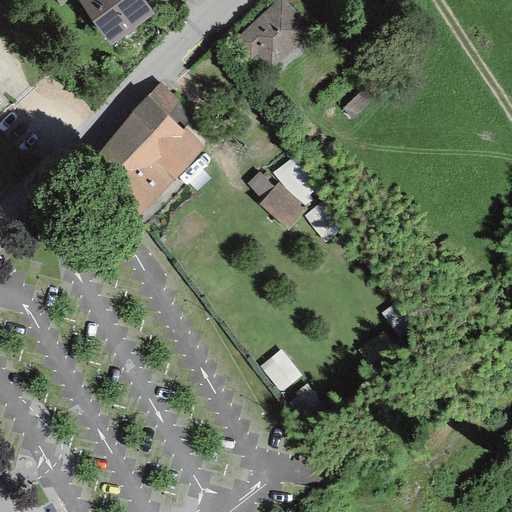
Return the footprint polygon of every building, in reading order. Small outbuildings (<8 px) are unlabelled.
[(76,0),(109,46),(155,14),(144,0),(76,0)] [(299,15),(285,0),(277,0),(230,42),(248,62),(255,55),(269,70),(306,37),(292,22),(299,15)] [(159,83),(89,163),(137,218),(204,147),(184,127),(193,117),(159,83)] [(365,87),(342,108),(352,120),(376,98),(365,87)] [(246,183),(261,201),(274,188),(258,172),(246,183)] [(306,209),(279,183),(274,188),(261,201),(258,205),(286,230),(306,209)] [(308,207),(327,233),(348,218),(328,192),(308,207)] [(288,343),(265,355),(281,383),(303,370),(288,343)] [(378,423),(330,460),(343,477),(392,440),(378,423)] [(511,428),(502,437),(511,449),(511,428)]
